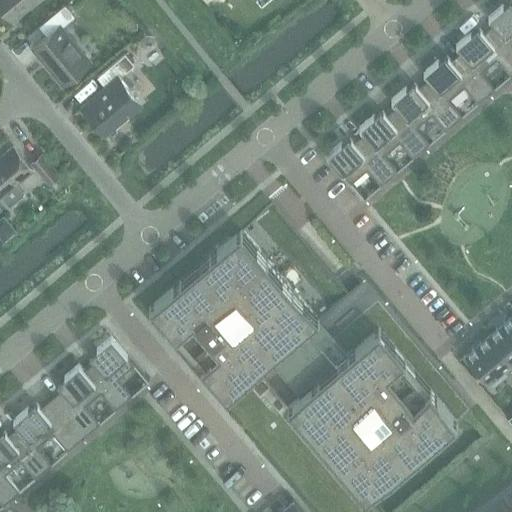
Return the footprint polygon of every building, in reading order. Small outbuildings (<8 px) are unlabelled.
[(0,0),(0,6),(11,19),(34,0),(0,0)] [(62,0),(70,9),(82,0),(62,0)] [(511,0),(506,0),(502,4),(488,16),(493,22),(511,44),(511,43),(511,0)] [(455,44),(461,50),(480,72),(481,71),(496,58),(510,74),(511,72),(511,43),(511,44),(493,22),(483,31),(480,27),(477,25),(455,44)] [(63,83),(90,61),(59,24),(32,46),(44,61),(46,60),(51,65),(49,67),(63,83)] [(480,72),(461,50),(450,58),(447,55),(445,52),(423,71),(428,77),(447,99),(448,98),(464,86),(478,102),(497,86),(496,85),(494,86),(481,71),(480,72)] [(82,106),(103,132),(140,102),(119,76),(134,63),(125,53),(97,76),(106,86),(82,106)] [(447,99),(428,77),(418,86),(413,80),(391,98),(396,104),(415,127),(416,126),(431,113),(445,129),(464,113),(463,112),(461,114),(448,98),(447,99)] [(358,126),(364,132),(383,154),(384,153),(399,140),(413,156),(432,140),(431,139),(429,141),(416,126),(415,127),(396,104),(386,113),(380,107),(358,126)] [(383,154),(364,132),(353,141),(348,135),(326,153),(364,198),(367,195),(366,194),(364,196),(351,181),(367,167),(381,184),(399,168),(399,167),(397,168),(384,153),(383,154)] [(0,155),(0,194),(32,168),(13,145),(0,155)] [(31,161),(48,181),(58,173),(42,153),(31,161)] [(0,214),(0,232),(7,237),(16,222),(1,213),(0,214)] [(229,392),(270,357),(317,317),(242,228),(153,303),(178,332),(195,317),(222,349),(205,364),(229,392)] [(488,333),(511,361),(511,313),(488,333)] [(381,328),(302,394),(290,404),(368,495),(459,417),(434,388),(417,402),(389,372),(407,357),(381,328)] [(488,382),(511,361),(488,333),(464,354),(488,382)] [(94,360),(84,369),(102,390),(100,391),(114,407),(112,409),(113,410),(132,394),(117,377),(133,363),(147,380),(144,382),(145,383),(149,380),(111,335),(89,354),(94,360)] [(102,390),(84,369),(79,363),(57,381),(62,388),(51,397),(83,435),(100,421),(85,404),(100,391),(102,390)] [(67,449),(83,435),(51,397),(40,406),(35,400),(13,419),(18,425),(36,446),(37,445),(52,432),(67,449)] [(0,429),(0,469),(4,473),(5,472),(20,459),(35,477),(54,460),(53,459),(51,461),(37,445),(36,446),(18,425),(8,433),(3,427),(0,429)] [(4,473),(0,469),(0,501),(2,504),(21,488),(21,487),(19,489),(5,472),(4,473)] [(277,511),(304,511),(293,499),(277,511)]
